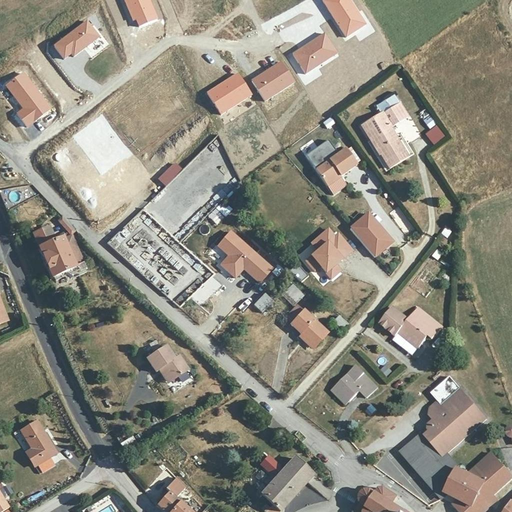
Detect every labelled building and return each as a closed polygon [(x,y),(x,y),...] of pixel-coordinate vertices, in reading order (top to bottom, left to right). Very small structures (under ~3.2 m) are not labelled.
[(401,102),(400,103),(395,95),(377,106),(381,112),(361,125),(380,155),(381,154),(390,169),(411,156),(392,126),(409,115),(401,102)] [(420,114),(431,130),(438,125),(426,109),(420,114)] [(323,122),(327,129),(336,124),(332,117),(323,122)] [(307,154),(317,168),(338,153),(329,139),(307,154)] [(338,153),(317,168),(334,193),(347,184),(340,175),(358,163),(347,147),(338,153)] [(166,185),(182,170),(175,162),(159,178),(166,185)] [(400,205),(390,213),(407,237),(417,230),(400,205)] [(369,211),(351,227),(376,257),(394,241),(369,211)] [(50,227),(35,234),(51,268),(48,269),(55,284),(59,282),(63,290),(85,279),(65,238),(57,241),(50,227)] [(199,227),(195,234),(204,240),(209,233),(199,227)] [(321,265),(332,278),(342,269),(338,264),(354,251),(339,232),(336,235),(329,227),(311,242),(317,250),(305,260),(314,271),(321,265)] [(260,284),(275,268),(232,230),(217,245),(229,255),(220,264),(236,278),(244,269),(260,284)] [(440,261),(444,253),(437,249),(433,257),(440,261)] [(294,286),(284,297),(295,307),(305,296),(294,286)] [(268,295),(256,306),(263,314),(267,310),(270,313),(278,305),(268,295)] [(0,323),(9,321),(0,296),(0,323)] [(402,332),(421,347),(430,337),(434,339),(444,328),(420,308),(411,318),(395,306),(381,322),(398,336),(402,332)] [(304,309),(290,323),(318,350),(332,336),(304,309)] [(335,321),(346,331),(352,325),(341,315),(335,321)] [(416,353),(421,347),(402,332),(398,336),(416,353)] [(171,373),(180,387),(198,375),(189,361),(186,363),(177,351),(158,363),(166,376),(171,373)] [(352,373),(330,392),(344,406),(353,399),(360,404),(370,395),(352,373)] [(462,468),(450,455),(490,417),(454,375),(435,391),(440,398),(449,408),(444,415),(441,414),(436,417),(431,422),(430,426),(432,428),(427,434),(429,437),(425,440),(422,438),(408,450),(413,457),(426,471),(428,469),(440,482),(445,472),(448,472),(449,468),(456,471),(462,468)] [(449,408),(440,398),(433,405),(432,412),(436,417),(441,414),(444,415),(449,408)] [(365,410),(370,417),(378,410),(372,404),(365,410)] [(40,421),(21,431),(33,451),(27,454),(35,466),(58,451),(40,421)] [(420,435),(422,438),(425,440),(429,437),(427,434),(425,432),(420,435)] [(114,451),(124,468),(135,461),(126,445),(114,451)] [(511,483),(511,473),(493,453),(471,473),(462,468),(456,471),(449,468),(448,472),(445,472),(440,482),(446,490),(459,500),(454,504),(460,511),(488,511),(495,506),(491,501),(497,497),(511,483)] [(188,478),(200,467),(190,457),(178,468),(188,478)] [(411,459),(437,487),(440,482),(428,469),(426,471),(413,457),(411,459)] [(285,511),(313,481),(294,464),(283,475),(277,471),(270,480),(275,485),(261,501),(273,511),(285,511)] [(440,482),(437,487),(444,494),(446,490),(440,482)] [(162,503),(155,511),(185,511),(175,503),(185,493),(175,483),(160,500),(162,503)] [(403,499),(388,490),(385,490),(384,491),(382,494),(374,492),(369,492),(365,493),(363,497),(362,503),(356,511),(407,511),(398,506),(403,499)] [(0,511),(3,511),(11,509),(0,492),(0,511)] [(501,502),(497,497),(491,501),(495,506),(501,502)] [(511,511),(511,500),(503,511),(511,511)]
